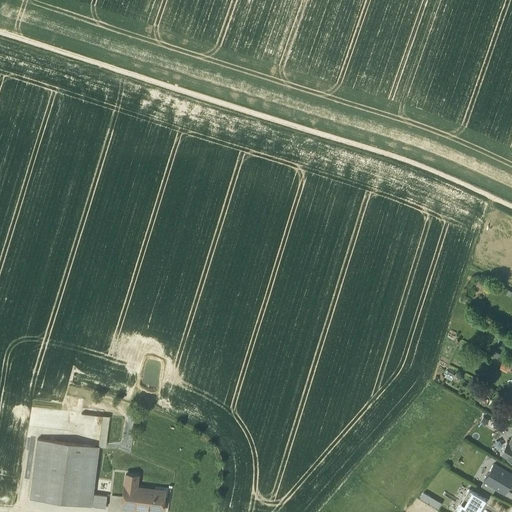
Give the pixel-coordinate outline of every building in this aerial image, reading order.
[(511,435),(511,436),(508,441),(500,453),(511,460),(511,435)] [(54,439),(37,437),(30,497),(46,499),(54,439)] [(99,445),(54,439),(46,499),(91,504),(93,493),(99,445)] [(511,479),(511,475),(494,465),(485,480),(505,492),(511,479)] [(155,488),(137,486),(138,474),(126,472),(122,504),(162,509),(164,495),(154,494),(155,488)] [(485,498),(469,488),(454,511),(480,511),(484,506),(481,505),(485,498)] [(107,494),(93,493),(91,504),(105,506),(107,494)]
